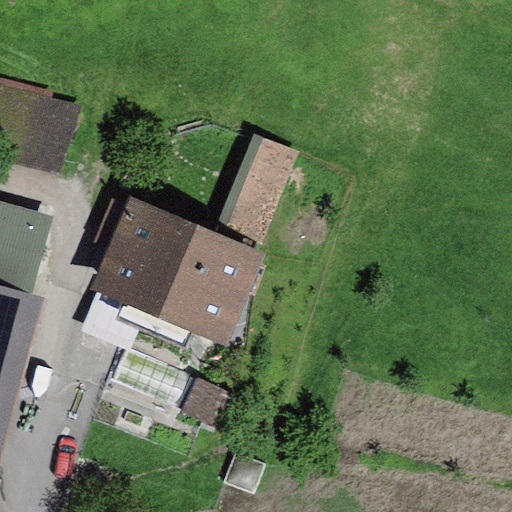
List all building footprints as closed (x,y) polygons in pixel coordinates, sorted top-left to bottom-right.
[(76,105),(0,88),(0,168),(60,181),(76,105)] [(297,155),(255,137),(219,222),(262,240),(297,155)] [(265,256),(130,202),(128,207),(112,200),(94,244),(112,252),(95,293),(228,347),(265,256)] [(0,291),(35,301),(57,217),(0,201),(0,291)] [(0,291),(0,468),(43,299),(35,301),(0,291)] [(196,381),(183,417),(217,429),(230,394),(196,381)]
